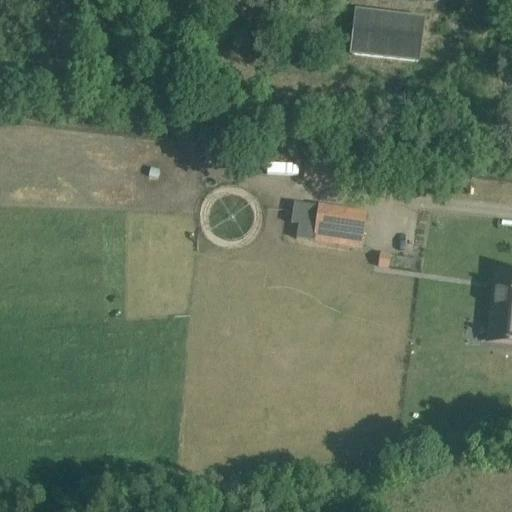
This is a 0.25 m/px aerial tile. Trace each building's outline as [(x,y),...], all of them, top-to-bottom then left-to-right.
[(417,62),(422,20),(356,12),(351,55),(417,62)] [(307,158),(305,180),(356,186),(358,164),(307,158)] [(368,214),(294,203),(291,225),(299,226),(297,240),(362,250),(368,214)] [(393,261),(417,265),(416,268),(421,269),(422,261),(380,253),(378,269),(389,271),(390,265),(393,265),(393,261)] [(491,342),(511,344),(511,274),(496,273),(491,321),(494,321),(491,342)]
